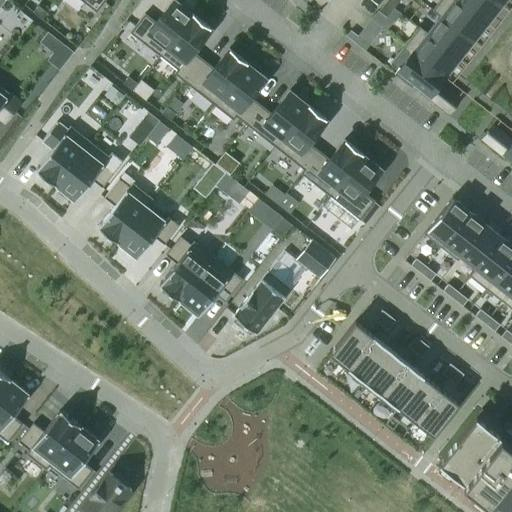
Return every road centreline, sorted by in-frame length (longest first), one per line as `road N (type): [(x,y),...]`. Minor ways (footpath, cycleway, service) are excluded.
road 1 (residential): [(218,376),(201,373),(0,195)]
road 2 (residential): [(241,0),(438,154)]
road 3 (residential): [(0,325),(172,435)]
road 4 (residential): [(349,268),(511,388)]
road 5 (residential): [(218,376),(295,336),(349,268)]
road 6 (residential): [(349,268),(438,154)]
